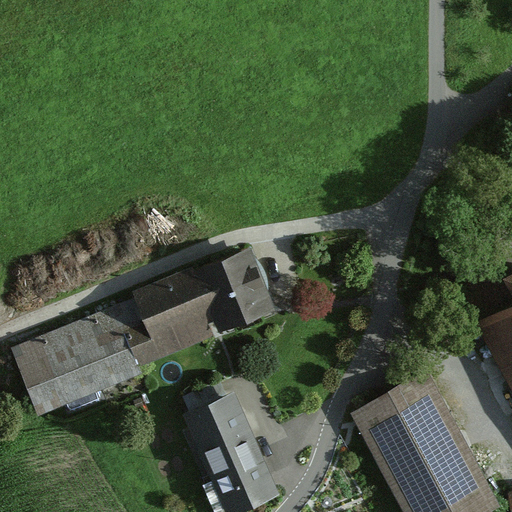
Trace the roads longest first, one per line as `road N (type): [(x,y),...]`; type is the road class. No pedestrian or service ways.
road 1 (unclassified): [(287,511),(320,470),(415,204),(438,117),(438,0)]
road 2 (unknown): [(415,204),(249,244),(0,343)]
